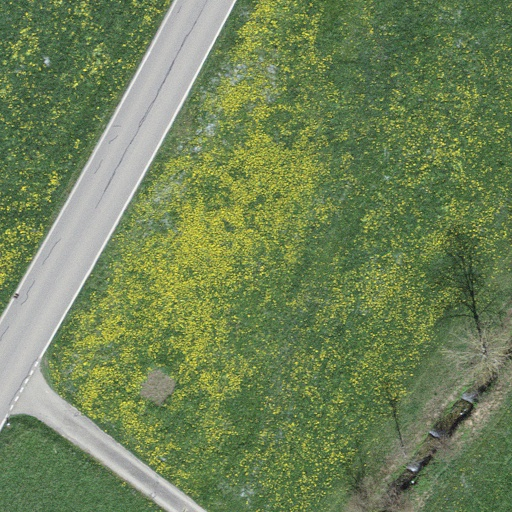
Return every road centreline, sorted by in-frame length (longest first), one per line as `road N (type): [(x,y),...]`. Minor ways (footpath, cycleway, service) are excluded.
road 1 (tertiary): [(0,370),(203,0)]
road 2 (track): [(0,379),(175,511)]
